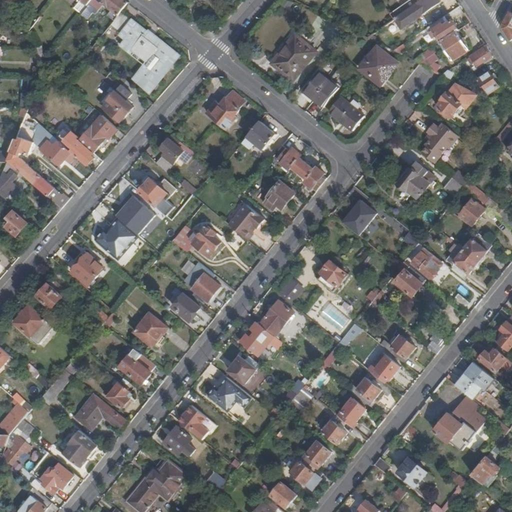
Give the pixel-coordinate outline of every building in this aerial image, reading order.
[(81,0),(75,8),(81,14),(88,5),(92,0),(81,0)] [(92,0),(88,5),(81,14),(88,19),(102,2),(112,11),(108,16),(115,21),(121,13),(122,12),(129,3),(125,0),(92,0)] [(410,0),(390,14),(395,19),(421,0),(410,0)] [(421,0),(395,19),(401,28),(440,1),(439,0),(421,0)] [(504,28),(511,40),(511,11),(504,23),(503,24),(504,28)] [(122,12),(121,13),(112,26),(121,34),(132,20),(122,12)] [(425,19),(430,26),(438,20),(433,13),(425,19)] [(438,36),(441,40),(457,30),(459,29),(454,21),(451,22),(445,26),(444,24),(449,20),(446,15),(438,20),(430,26),(428,27),(435,38),(438,36)] [(40,18),(32,28),(36,31),(44,21),(40,18)] [(124,45),(130,50),(146,30),(135,21),(123,35),(128,40),(124,45)] [(146,30),(130,50),(133,52),(134,51),(150,63),(156,55),(161,59),(152,71),(146,67),(135,80),(151,92),(173,64),(172,63),(178,54),(157,37),(156,38),(146,30)] [(457,30),(441,40),(454,60),(470,50),(457,30)] [(291,43),(312,60),(317,53),(296,36),(291,43)] [(291,86),(312,60),(291,43),(270,69),(291,86)] [(395,50),(402,54),(408,50),(403,44),(395,50)] [(474,71),(494,57),(486,44),(480,48),(482,51),(479,53),(478,52),(471,56),(471,57),(469,58),(472,64),(474,63),(476,65),(472,68),(474,71)] [(411,59),(427,67),(439,59),(431,47),(411,59)] [(38,48),(32,48),(38,63),(44,60),(38,48)] [(385,87),(394,75),(401,66),(383,51),(366,72),(385,87)] [(491,72),(479,80),(484,89),(486,87),(490,93),(501,86),(491,72)] [(340,88),(330,81),(320,73),(305,92),(315,101),(324,108),(340,88)] [(396,76),(394,75),(385,87),(387,88),(396,76)] [(332,78),(330,81),(340,88),(341,86),(332,78)] [(112,114),(122,123),(135,108),(127,101),(132,97),(121,88),(110,101),(117,107),(112,114)] [(240,109),(246,102),(234,92),(229,100),(228,99),(222,107),(217,103),(208,113),(228,129),(238,118),(236,116),(241,110),(240,109)] [(315,101),(305,92),(303,95),(313,102),(315,101)] [(452,119),(463,105),(449,93),(443,101),(444,102),(439,108),(452,119)] [(343,97),(331,112),(338,118),(346,125),(348,127),(354,131),(366,116),(343,97)] [(30,108),(23,108),(21,115),(26,117),(28,112),(30,108)] [(508,135),(511,130),(511,111),(505,108),(502,113),(511,117),(511,121),(504,131),(508,135)] [(26,117),(13,151),(9,161),(50,197),(49,197),(54,202),(62,208),(70,198),(64,192),(62,194),(54,187),(20,157),(22,155),(24,152),(31,155),(41,129),(35,127),(37,121),(32,116),(28,112),(26,117)] [(346,125),(338,118),(337,120),(347,129),(348,127),(346,125)] [(82,142),(95,154),(109,139),(111,140),(119,130),(107,119),(103,124),(100,121),(82,142)] [(278,136),(261,122),(248,138),(256,144),(265,151),(278,136)] [(460,137),(444,124),(441,129),(435,124),(428,131),(431,133),(434,136),(430,141),(427,145),(428,147),(423,154),(435,164),(448,148),(450,149),(460,137)] [(55,136),(49,131),(42,140),(47,144),(42,150),(61,166),(66,161),(73,153),(73,152),(60,141),(56,146),(50,141),(55,136)] [(502,143),(508,135),(504,131),(497,139),(502,143)] [(78,157),(89,167),(96,159),(93,156),(95,154),(82,142),(79,140),(81,138),(75,133),(67,142),(75,150),(73,152),(73,153),(78,157)] [(195,153),(174,136),(163,149),(170,155),(168,158),(165,156),(157,164),(168,173),(180,158),(186,163),(195,153)] [(256,144),(248,138),(243,144),(251,150),(256,144)] [(291,153),(283,147),(274,158),(279,162),(281,160),(284,163),(283,164),(291,170),(293,168),(309,180),(306,183),(314,189),(316,188),(319,190),(326,181),(323,179),(326,174),(318,168),(316,171),(300,158),(303,156),(294,149),(291,153)] [(73,153),(66,161),(71,165),(78,157),(73,153)] [(419,200),(436,178),(417,163),(399,186),(407,192),(408,191),(419,200)] [(5,171),(0,183),(0,193),(2,195),(19,176),(13,171),(9,175),(5,171)] [(469,183),(471,182),(458,172),(453,178),(465,188),(469,183)] [(465,188),(453,178),(445,189),(457,198),(465,188)] [(168,200),(177,189),(165,179),(160,186),(152,180),(148,185),(147,185),(141,192),(168,216),(176,207),(168,200)] [(184,187),(190,192),(193,188),(186,181),(182,186),(184,187)] [(283,210),(296,194),(282,182),(269,198),(270,199),(266,203),(274,210),(278,206),(283,210)] [(240,190),(245,193),(250,187),(246,183),(240,190)] [(488,207),(497,214),(502,209),(469,183),(465,188),(488,207)] [(137,197),(119,217),(139,235),(157,214),(137,197)] [(485,213),(486,210),(473,200),(461,216),(474,226),(485,213)] [(50,206),(59,214),(63,209),(62,208),(54,202),(50,206)] [(361,202),(344,223),(360,236),(377,215),(361,202)] [(230,226),(248,241),(255,233),(252,232),(256,227),(259,229),(266,220),(247,205),(230,226)] [(485,213),(494,220),(497,216),(497,215),(497,214),(488,207),(486,210),(485,213)] [(497,216),(511,227),(511,213),(504,207),(502,209),(497,214),(497,215),(497,216)] [(8,228),(19,237),(30,224),(16,212),(9,219),(13,222),(8,228)] [(140,236),(121,219),(114,227),(133,244),(140,236)] [(194,244),(198,247),(210,257),(223,243),(216,237),(218,234),(209,226),(200,236),(195,232),(190,239),(195,243),(194,244)] [(133,244),(114,227),(109,233),(106,231),(97,240),(119,260),(133,244)] [(166,235),(174,241),(177,238),(180,234),(172,227),(166,235)] [(185,227),(181,233),(185,236),(186,235),(189,231),(185,227)] [(416,249),(422,241),(409,232),(404,240),(416,249)] [(180,234),(177,238),(181,242),(185,236),(181,233),(180,234)] [(479,263),(494,245),(479,233),(464,251),(479,263)] [(182,248),(187,252),(194,244),(195,243),(190,239),(186,235),(185,236),(181,242),(185,245),(182,248)] [(174,241),(182,248),(185,245),(181,242),(177,238),(174,241)] [(187,252),(192,256),(198,247),(194,244),(187,252)] [(443,263),(426,249),(413,264),(432,279),(438,272),(437,271),(443,263)] [(479,263),(464,251),(450,268),(464,280),(469,274),(470,275),(479,263)] [(90,286),(105,269),(89,255),(74,272),(90,286)] [(339,288),(349,275),(333,262),(323,274),(324,275),(320,281),(334,293),(339,287),(339,288)] [(405,262),(400,269),(406,273),(398,283),(415,297),(428,281),(408,265),(405,262)] [(219,290),(222,286),(206,274),(194,290),(210,302),(219,290)] [(68,292),(54,279),(38,297),(53,310),(64,297),(63,297),(68,292)] [(294,280),(281,295),(289,302),(302,287),(294,280)] [(212,303),(221,291),(219,290),(210,302),(212,303)] [(373,302),(378,296),(373,292),(368,298),(373,302)] [(384,294),(381,292),(378,296),(373,302),(375,304),(384,294)] [(197,313),(201,308),(185,294),(174,307),(188,319),(191,321),(197,313)] [(459,295),(454,301),(464,310),(470,303),(459,295)] [(261,325),(276,337),(295,314),(280,301),(273,311),(269,315),(261,325)] [(35,340),(50,323),(31,306),(15,323),(35,340)] [(97,309),(91,316),(96,320),(102,313),(97,309)] [(329,309),(324,317),(338,326),(343,319),(329,309)] [(105,324),(110,318),(103,312),(102,313),(96,320),(95,322),(101,328),(105,324)] [(188,319),(187,320),(191,323),(198,314),(197,313),(191,321),(188,319)] [(154,347),(169,328),(151,314),(136,333),(154,347)] [(511,318),(502,331),(503,332),(507,335),(500,344),(501,345),(509,352),(511,348),(511,318)] [(41,345),(55,328),(50,323),(35,340),(41,345)] [(261,325),(259,323),(253,330),(257,333),(253,339),(249,336),(248,335),(242,343),(259,357),(276,337),(261,325)] [(101,328),(100,330),(104,333),(108,327),(105,324),(101,328)] [(357,332),(352,328),(343,339),(347,343),(357,332)] [(251,333),(249,336),(253,339),(257,333),(253,330),(251,333)] [(503,332),(496,341),(500,344),(507,335),(503,332)] [(393,347),(397,350),(408,359),(417,348),(402,336),(393,347)] [(343,339),(340,343),(339,345),(344,350),(345,350),(350,345),(347,343),(343,339)] [(432,342),(428,347),(438,355),(443,349),(434,342),(432,342)] [(363,363),(371,368),(385,350),(377,344),(363,363)] [(327,372),(344,350),(339,345),(321,367),(327,372)] [(511,355),(511,353),(509,352),(501,345),(496,350),(492,355),(488,352),(488,351),(481,359),(497,373),(503,366),(510,372),(511,370),(511,362),(509,359),(511,355)] [(0,346),(0,372),(13,357),(0,346)] [(152,372),(157,366),(136,349),(121,367),(144,385),(145,383),(148,380),(153,373),(152,372)] [(397,350),(393,354),(405,363),(408,359),(397,350)] [(377,370),(381,372),(391,380),(401,368),(388,357),(377,370)] [(246,384),(257,370),(242,358),(230,372),(246,384)] [(496,379),(476,363),(457,386),(469,396),(474,400),(484,388),(486,390),(496,379)] [(73,376),(66,370),(54,384),(62,390),(73,376)] [(377,370),(374,374),(388,385),(391,380),(381,372),(377,370)] [(320,373),(313,381),(317,386),(325,378),(320,373)] [(228,378),(223,374),(217,382),(222,386),(228,378)] [(254,399),(228,378),(222,386),(223,387),(220,391),(216,388),(209,397),(229,413),(237,403),(245,409),(254,399)] [(354,386),(350,390),(370,406),(383,391),(368,379),(359,390),(354,386)] [(501,383),(496,379),(486,390),(492,394),(501,383)] [(54,384),(50,390),(42,399),(50,405),(62,390),(54,384)] [(128,397),(131,392),(121,384),(115,391),(112,388),(108,393),(111,396),(110,397),(124,409),(131,399),(128,397)] [(304,388),(298,396),(292,403),(298,408),(310,393),(304,388)] [(477,402),(486,390),(484,388),(474,400),(477,402)] [(298,396),(291,391),(284,400),(290,405),(292,403),(298,396)] [(316,391),(313,396),(315,397),(319,400),(324,394),(320,391),(319,393),(316,391)] [(310,393),(298,408),(303,411),(315,397),(313,396),(310,393)] [(84,409),(100,422),(105,417),(121,430),(128,422),(95,396),(84,409)] [(474,400),(469,396),(464,402),(478,414),(483,407),(477,402),(474,400)] [(353,399),(339,416),(354,428),(358,423),(357,422),(367,410),(353,399)] [(478,414),(464,402),(455,413),(456,414),(460,417),(458,420),(454,417),(450,414),(436,432),(450,444),(452,442),(464,452),(485,427),(474,418),(478,414)] [(21,403),(1,427),(12,436),(13,434),(18,428),(24,420),(31,412),(21,403)] [(208,419),(193,407),(181,422),(204,441),(211,432),(202,425),(208,419)] [(93,431),(100,422),(84,409),(76,418),(93,431)] [(488,422),(478,414),(474,418),(485,427),(488,422)] [(24,420),(18,428),(33,439),(39,432),(24,420)] [(507,434),(508,433),(511,429),(499,420),(498,427),(507,434)] [(339,445),(348,433),(333,421),(324,433),(339,445)] [(193,439),(178,427),(165,443),(180,456),(184,451),(191,457),(196,450),(189,444),(193,439)] [(82,467),(100,445),(82,431),(64,453),(82,467)] [(12,436),(0,435),(0,445),(8,446),(12,436)] [(309,455),(305,459),(315,467),(318,469),(322,465),(323,466),(333,452),(319,441),(309,455)] [(14,465),(26,451),(18,444),(12,450),(14,452),(10,457),(8,456),(6,458),(14,465)] [(474,475),(484,484),(493,473),(496,475),(502,468),(494,462),(499,456),(494,451),(474,475)] [(182,481),(186,476),(164,458),(136,491),(136,493),(129,502),(141,511),(147,511),(149,510),(149,508),(161,494),(167,499),(173,493),(175,494),(184,482),(182,481)] [(393,467),(382,458),(376,465),(387,474),(393,467)] [(235,460),(232,464),(239,469),(241,466),(242,465),(235,460)] [(431,485),(435,479),(412,460),(400,474),(417,487),(424,479),(431,485)] [(321,478),(324,474),(318,469),(315,467),(312,470),(301,462),(292,473),(307,485),(316,474),(321,478)] [(65,489),(76,476),(61,464),(56,471),(52,468),(43,479),(46,482),(45,484),(56,494),(60,488),(57,485),(58,484),(62,487),(65,489)] [(239,469),(232,464),(229,467),(236,473),(239,469)] [(236,473),(247,483),(253,476),(241,466),(239,469),(236,473)] [(216,471),(206,484),(218,494),(228,482),(216,471)] [(453,472),(449,477),(455,481),(459,476),(456,473),(453,472)] [(459,476),(455,481),(460,486),(464,488),(468,482),(459,476)] [(288,508),(299,495),(283,483),(273,496),(288,508)] [(46,511),(53,504),(34,488),(28,495),(33,498),(21,511),(46,511)] [(409,492),(404,488),(394,499),(400,504),(407,495),(409,492)] [(458,490),(449,503),(451,505),(457,497),(461,492),(458,490)] [(275,511),(279,508),(267,498),(256,511),(275,511)] [(380,511),(382,511),(370,501),(363,509),(364,510),(362,511),(380,511)] [(436,505),(431,510),(433,511),(445,511),(451,505),(449,503),(443,510),(436,505)]
